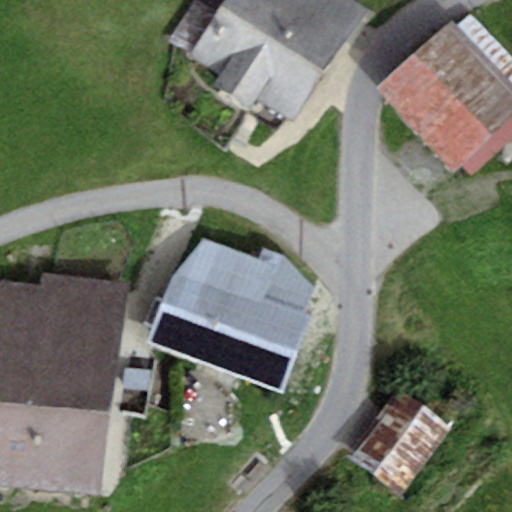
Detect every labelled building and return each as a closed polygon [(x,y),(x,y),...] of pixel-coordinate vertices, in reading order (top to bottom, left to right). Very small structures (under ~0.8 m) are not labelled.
[(367,8),(354,0),(227,0),(220,11),(203,0),(197,0),(173,39),(192,51),(190,55),(219,74),(212,85),(250,109),(257,98),(295,122),(367,8)] [(451,21),(376,88),(452,173),(511,119),(511,61),(470,15),(456,26),(451,21)] [(190,274),(177,269),(150,342),(279,390),(307,316),(257,297),(269,267),(202,242),(190,274)] [(40,284),(0,279),(0,487),(105,500),(130,282),(41,272),(40,284)] [(456,429),(403,391),(353,460),(407,498),(456,429)]
